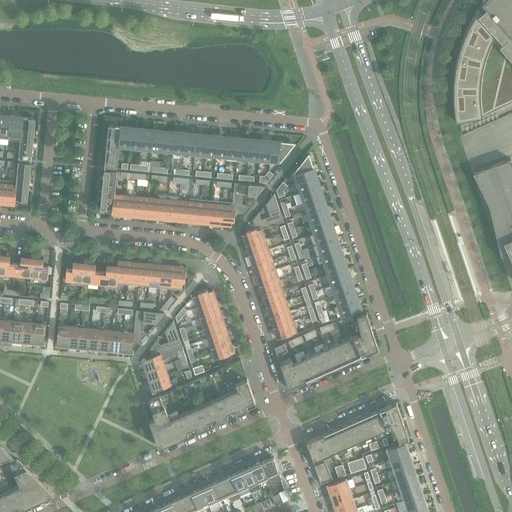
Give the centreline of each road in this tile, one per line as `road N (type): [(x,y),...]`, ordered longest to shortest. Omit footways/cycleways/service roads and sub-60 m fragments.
road 1 (residential): [(397,358),(317,126),(94,102)]
road 2 (tertiary): [(326,9),(442,342)]
road 3 (tertiary): [(457,336),(356,44)]
road 4 (residential): [(277,408),(243,299),(216,255),(170,238),(79,229)]
road 5 (residential): [(277,408),(43,511)]
road 6 (secondary): [(92,0),(257,17),(326,9)]
road 7 (residential): [(111,511),(287,434)]
road 8 (tertiary): [(446,355),(498,511)]
road 9 (tertiary): [(511,501),(460,348)]
road 10 (residential): [(405,381),(449,511)]
road 11 (residential): [(397,358),(277,408)]
road 12 (residential): [(53,97),(41,226)]
road 13 (residential): [(287,434),(405,381)]
road 14 (residential): [(79,229),(94,102)]
